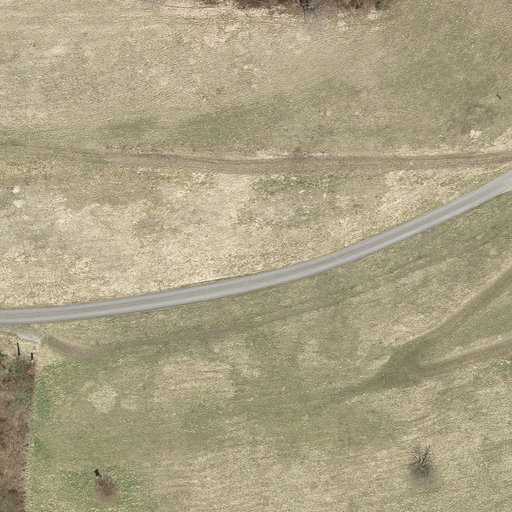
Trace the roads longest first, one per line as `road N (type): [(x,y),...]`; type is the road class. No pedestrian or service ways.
road 1 (unclassified): [(0,316),(125,305),(299,271),(511,180)]
road 2 (track): [(511,278),(412,362),(418,376),(511,347)]
